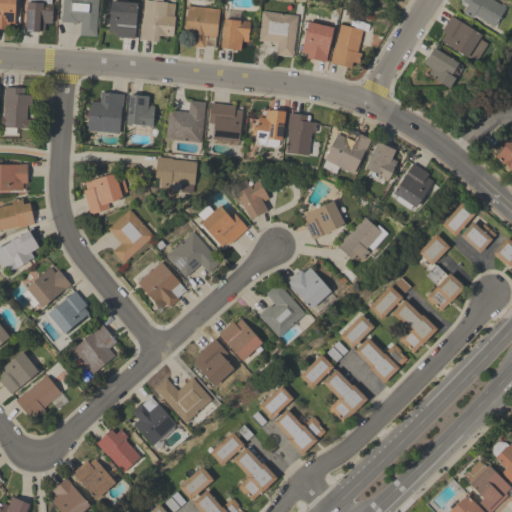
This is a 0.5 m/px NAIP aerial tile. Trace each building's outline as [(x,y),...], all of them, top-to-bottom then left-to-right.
[(0,0),(15,0),(14,25),(7,25),(7,29),(0,28),(0,0)] [(26,1),(27,1),(27,0),(50,0),(50,3),(52,3),(51,23),(44,22),(44,31),(24,30),(26,1)] [(97,0),(95,31),(96,31),(96,36),(79,35),(80,21),(76,20),(76,23),(60,21),(60,16),(61,16),(62,0),(97,0)] [(110,0),(137,3),(133,38),(115,36),(115,33),(107,32),(110,0)] [(161,0),(161,1),(166,2),(166,3),(174,3),(173,17),(165,16),(164,24),(168,25),(167,36),(158,35),(158,41),(138,39),(140,23),(141,23),(142,0),(161,0)] [(216,36),(215,36),(214,46),(204,45),(204,47),(189,46),(190,35),(183,35),(186,0),(203,0),(202,6),(219,9),(216,36)] [(492,0),(505,7),(493,26),(490,31),(479,24),(482,19),(478,17),(477,18),(473,16),(473,17),(471,17),(471,18),(462,13),(466,7),(460,3),(462,0),(492,0)] [(224,18),(225,10),(240,12),(239,20),(250,21),(247,42),(241,41),(240,49),(220,47),(223,18),(224,18)] [(297,15),(292,50),(293,50),(292,56),(275,54),(277,43),(257,40),(261,11),(297,15)] [(466,57),(440,40),(444,33),(441,31),(450,15),(480,34),(466,57)] [(358,43),(356,52),(361,53),(359,58),(357,57),(357,59),(359,59),(358,63),(352,61),(350,67),(329,62),(333,47),(334,47),(339,24),(349,26),(351,19),(368,23),(366,32),(361,30),(358,43)] [(333,27),(324,62),(306,57),(307,54),(300,52),(307,21),(333,27)] [(461,65),(460,66),(462,67),(457,75),(452,76),(454,77),(448,87),(429,75),(432,69),(423,63),(433,47),(461,65)] [(4,86),(21,87),(21,94),(32,94),(31,105),(26,104),(25,119),(37,120),(37,128),(16,127),(15,134),(3,133),(3,127),(3,125),(0,125),(1,116),(3,116),(4,103),(3,102),(4,86)] [(86,130),(89,101),(99,102),(100,91),(123,94),(122,107),(121,107),(118,133),(86,130)] [(128,94),(148,96),(147,105),(153,106),(152,125),(126,123),(128,94)] [(200,142),(164,138),(168,109),(188,111),(189,100),(204,101),(200,142)] [(237,141),(236,146),(211,143),(212,139),(213,123),(207,123),(210,102),(234,105),(234,109),(242,110),(238,142),(237,141)] [(278,140),(277,145),(275,144),(275,146),(259,144),(257,142),(258,137),(254,137),(255,134),(251,134),(252,126),(256,126),(257,116),(264,117),(265,109),(270,110),(270,109),(285,111),(281,140),(278,140)] [(288,128),(286,128),(288,112),(306,114),(305,121),(316,122),(314,132),(310,132),(307,155),(285,152),(288,128)] [(322,166),(325,160),(323,159),(336,133),(344,137),(349,128),(370,139),(364,151),(363,150),(352,173),(338,166),(335,173),(322,166)] [(511,134),(511,169),(510,170),(506,166),(507,165),(503,162),(502,163),(493,155),(511,134)] [(385,178),(382,185),(364,176),(367,169),(364,167),(377,141),(394,149),(390,158),(396,161),(388,179),(385,178)] [(192,191),(169,189),(169,186),(160,185),(160,178),(154,177),(156,156),(171,158),(171,159),(195,161),(192,191)] [(0,190),(0,159),(1,159),(1,164),(26,164),(26,182),(22,182),(22,190),(0,190)] [(394,200),(397,195),(392,192),(412,163),(428,173),(425,176),(432,180),(415,207),(411,205),(409,209),(394,200)] [(120,170),(126,191),(120,193),(122,197),(106,202),(108,208),(90,214),(82,190),(86,189),(84,181),(120,170)] [(232,186),(244,179),(248,186),(259,180),(268,198),(262,201),(266,209),(249,219),(235,193),(232,186)] [(0,205),(12,203),(11,199),(21,197),(23,204),(29,202),(34,223),(18,227),(18,226),(0,229),(0,205)] [(332,200),(344,223),(314,238),(314,237),(312,238),(311,238),(303,223),(307,221),(303,214),(332,200)] [(461,201),(474,213),(472,215),(473,216),(467,222),(466,222),(463,225),(464,226),(461,228),(453,236),(440,224),(461,201)] [(202,220),(197,214),(209,203),(214,209),(219,205),(229,216),(233,212),(247,228),(229,244),(226,241),(220,246),(199,222),(202,220)] [(153,235),(122,263),(111,251),(120,243),(107,228),(128,209),(153,235)] [(371,250),(367,246),(365,248),(368,251),(361,260),(355,254),(351,259),(336,245),(346,233),(347,234),(363,216),(375,227),(377,224),(386,233),(371,250)] [(459,235),(472,221),(479,227),(483,223),(495,234),(478,252),(459,235)] [(28,230),(38,247),(30,251),(33,257),(8,272),(4,266),(2,267),(0,263),(0,246),(2,245),(3,245),(28,230)] [(192,231),(219,262),(207,272),(200,263),(184,277),(165,255),(192,231)] [(463,287),(462,287),(463,288),(452,299),(448,302),(448,301),(439,310),(432,303),(431,304),(425,298),(426,297),(425,296),(435,286),(424,274),(429,270),(425,266),(426,265),(421,261),(419,263),(417,261),(420,258),(417,254),(418,253),(417,252),(435,233),(448,246),(438,257),(439,258),(437,260),(436,259),(432,263),(434,265),(435,264),(446,275),(448,272),(463,287)] [(511,242),(511,272),(492,254),(493,253),(492,252),(506,237),(511,242)] [(160,261),(179,282),(178,282),(185,289),(177,297),(178,298),(168,307),(161,299),(156,304),(137,283),(160,261)] [(54,272),(58,269),(70,284),(64,289),(64,288),(41,307),(38,302),(33,306),(26,297),(30,293),(25,287),(49,267),(54,272)] [(329,291),(335,299),(316,315),(287,282),(300,270),(302,272),(309,267),(330,290),(329,291)] [(410,286),(404,293),(394,283),(400,277),(410,286)] [(270,304),(271,306),(274,303),(265,293),(277,282),(281,286),(281,287),(304,313),(278,336),(262,319),(258,315),(270,304)] [(389,285),(401,297),(397,301),(397,302),(395,304),(395,303),(388,311),(389,312),(383,318),(382,317),(380,318),(368,307),(389,285)] [(61,330),(55,335),(44,322),(50,317),(47,313),(75,290),(86,304),(83,307),(88,313),(63,333),(61,330)] [(420,315),(421,314),(436,328),(435,329),(436,330),(425,341),(425,340),(421,343),(412,352),(405,345),(404,345),(398,340),(399,339),(398,338),(407,329),(391,313),(404,299),(420,315)] [(382,353),(392,344),(393,344),(394,343),(400,350),(399,351),(406,358),(394,370),(395,372),(384,382),(384,381),(382,382),(368,367),(369,366),(353,350),(354,349),(352,347),(351,348),(338,335),(360,314),(373,326),(371,328),(372,329),(365,335),(365,334),(358,341),(360,343),(366,337),(382,353)] [(241,359),(218,333),(232,321),(234,323),(240,318),(261,342),(241,359)] [(72,349),(93,332),(92,330),(101,323),(116,341),(108,348),(114,355),(92,373),(91,374),(93,376),(86,382),(78,373),(86,366),(72,349)] [(0,324),(9,336),(0,343),(0,324)] [(231,369),(237,375),(219,391),(193,362),(198,357),(196,354),(214,338),(227,353),(223,357),(233,368),(231,369)] [(335,362),(325,352),(337,340),(346,350),(335,362)] [(37,371),(10,394),(0,381),(0,377),(1,377),(0,375),(0,367),(21,351),(37,371)] [(351,385),(352,384),(366,398),(365,400),(355,411),(354,410),(342,422),(335,414),(334,415),(328,409),(328,408),(328,407),(337,398),(321,382),(328,375),(326,372),(318,379),(319,380),(313,386),(312,386),(311,387),(298,375),(320,353),(332,366),(331,367),(334,370),(335,369),(351,385)] [(44,410),(37,417),(31,409),(26,413),(15,400),(27,390),(46,375),(67,401),(57,410),(50,401),(42,408),(44,410)] [(157,392),(156,392),(153,388),(165,377),(177,390),(192,377),(195,380),(194,380),(210,398),(184,422),(157,392)] [(280,385),(292,398),(290,400),(291,400),(286,405),(286,404),(276,412),(277,413),(275,415),(274,414),(270,419),(258,406),(280,385)] [(173,426),(173,429),(161,440),(162,445),(156,450),(152,445),(151,445),(132,424),(138,419),(130,411),(141,401),(142,403),(150,396),(157,404),(157,403),(175,424),(173,426)] [(301,425),(311,416),(312,417),(312,416),(318,422),(317,423),(325,431),(312,443),(313,444),(303,453),(302,452),(300,454),(286,439),(288,438),(272,421),(286,408),(301,425)] [(110,429),(115,433),(120,429),(126,436),(124,439),(139,456),(123,471),(106,453),(106,454),(95,443),(110,429)] [(261,463),(262,462),(276,477),(260,492),(260,491),(251,499),(244,492),(243,493),(237,487),(238,486),(237,485),(247,476),(232,459),(239,453),(236,450),(229,457),(230,458),(223,464),(222,463),(221,464),(209,452),(231,431),(243,444),(242,445),(244,448),(245,446),(261,463)] [(511,482),(511,483),(500,472),(505,467),(494,457),(495,456),(492,454),(491,450),(491,446),(496,441),(500,441),(504,442),(507,445),(511,439),(511,482)] [(95,499),(71,472),(85,460),(88,463),(93,458),(114,482),(95,499)] [(485,467),(487,464),(510,487),(505,492),(507,495),(490,511),(488,511),(478,502),(482,497),(461,476),(467,471),(471,476),(474,473),(469,468),(478,459),(485,467)] [(201,466),(212,479),(210,481),(211,482),(206,486),(205,485),(196,493),(198,496),(206,489),(220,506),(231,498),(231,499),(232,498),(238,505),(237,505),(242,511),(199,511),(191,502),(193,500),(191,498),(189,499),(177,486),(201,466)] [(82,511),(61,511),(49,498),(54,493),(51,490),(66,477),(70,482),(69,482),(89,505),(82,511)] [(175,491),(185,501),(172,511),(163,502),(175,491)] [(483,511),(446,511),(460,498),(461,499),(466,494),(483,511)] [(24,511),(0,511),(0,504),(1,502),(8,505),(11,496),(28,503),(24,511)] [(147,511),(158,503),(166,511),(147,511)]
